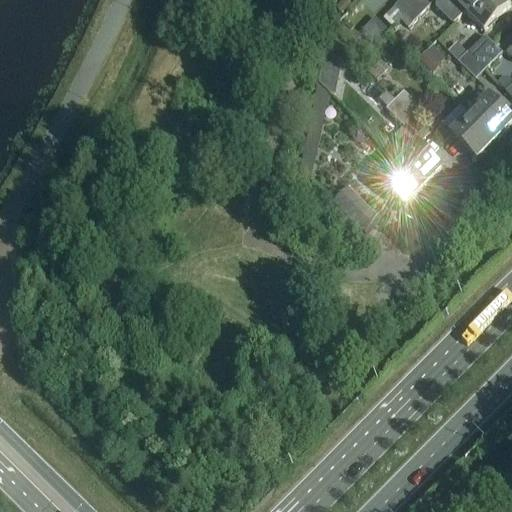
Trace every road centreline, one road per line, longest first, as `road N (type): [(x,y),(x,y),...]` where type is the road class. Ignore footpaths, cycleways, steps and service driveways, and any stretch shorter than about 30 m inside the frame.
road 1 (primary): [(511,306),(308,511)]
road 2 (primary): [(376,511),(511,375)]
road 3 (residential): [(412,273),(511,172)]
